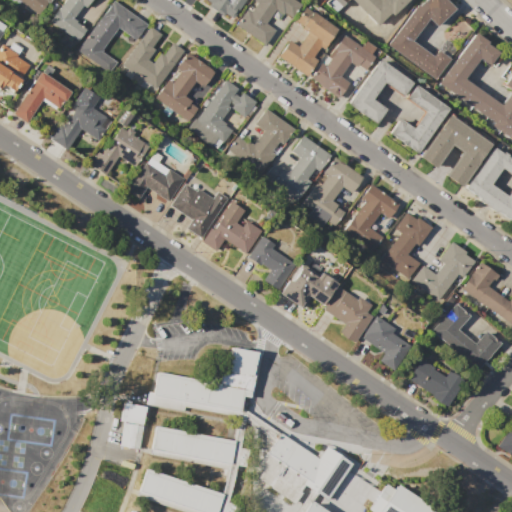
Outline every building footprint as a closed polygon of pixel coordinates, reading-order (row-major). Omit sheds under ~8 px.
[(50,0),(40,15),(18,0),(50,0)] [(90,0),(85,8),(82,6),(73,19),(87,28),(78,41),(50,22),(64,0),(90,0)] [(112,0),(146,23),(135,39),(117,27),(101,51),(116,61),(109,72),(78,51),(112,0)] [(225,0),(230,3),(231,0),(244,0),(232,18),(224,13),(221,17),(206,7),(209,3),(204,0),(225,0)] [(294,0),(300,4),(291,17),(283,12),(282,14),(274,9),(264,24),(276,31),(265,47),(234,26),(245,9),(250,12),(256,2),(253,0),(294,0)] [(405,0),(379,28),(350,0),(405,0)] [(422,0),(444,0),(453,8),(436,26),(426,18),(411,40),(433,55),(436,50),(449,59),(435,80),(385,45),(415,3),(418,5),(422,0)] [(311,12),(337,30),(324,50),(319,47),(313,56),(317,59),(305,77),(276,57),(288,39),(297,45),(306,32),(300,28),(311,12)] [(148,27),(162,36),(147,59),(152,63),(159,52),(163,55),(172,41),(182,49),(156,88),(123,65),(148,27)] [(473,32),(487,41),(486,43),(498,51),(488,66),(478,59),(464,80),(500,104),(510,90),(502,85),(511,71),(511,138),(491,124),(493,121),(438,84),(473,32)] [(342,35),(360,46),(363,41),(373,47),(370,53),(373,55),(363,69),(350,60),(339,76),(347,82),(337,97),(308,78),(325,53),(328,56),(342,35)] [(0,47),(2,45),(30,65),(9,94),(0,87),(0,47)] [(186,52),(213,70),(202,87),(193,81),(183,95),(191,100),(190,102),(197,107),(188,120),(154,98),(167,79),(173,83),(181,71),(176,67),(186,52)] [(377,59),(411,81),(401,96),(380,82),(369,98),(384,109),(374,123),(346,104),(377,59)] [(38,72),(69,92),(58,109),(41,97),(25,122),(11,113),(38,72)] [(224,141),(218,137),(213,146),(187,128),(194,118),(196,119),(223,80),(236,88),(233,93),(238,96),(241,92),(255,101),(244,117),(230,108),(233,104),(229,102),(226,105),(228,107),(220,120),(226,124),(225,126),(232,130),(224,141)] [(413,85),(447,107),(416,153),(386,133),(397,117),(413,127),(423,111),(404,98),(413,85)] [(79,99),(109,120),(96,139),(79,127),(64,149),(49,139),(58,125),(61,126),(79,99)] [(264,108),(294,129),(282,146),(276,141),(270,151),(275,155),(262,174),(227,150),(236,136),(244,141),(245,139),(252,144),(261,131),(252,125),(264,108)] [(448,113),(490,142),(459,188),(442,176),(458,151),(448,144),(431,169),(417,159),(448,113)] [(119,127),(124,131),(127,127),(133,131),(131,135),(148,147),(133,167),(117,156),(104,175),(87,164),(96,151),(100,154),(119,127)] [(301,136),(329,154),(317,172),(313,169),(307,178),(311,181),(298,200),(263,177),(273,163),(280,168),(281,166),(288,171),(298,156),(290,151),(301,136)] [(491,148),(511,162),(511,219),(511,221),(463,189),(491,148)] [(148,155),(181,179),(166,201),(146,187),(138,198),(124,189),(148,155)] [(333,157),(362,176),(350,193),(340,186),(331,200),(337,204),(336,206),(343,211),(334,226),(327,221),(322,228),(307,217),(309,213),(297,205),(301,198),(304,200),(315,184),(319,186),(325,176),(321,174),(333,157)] [(182,184),(193,191),(195,188),(210,199),(215,192),(225,199),(198,239),(183,228),(189,219),(168,204),(182,184)] [(369,185),(397,203),(387,218),(379,213),(369,228),(382,236),(371,252),(342,232),(363,202),(359,200),(369,185)] [(230,200),(243,210),(234,223),(240,228),(245,221),(259,230),(243,254),(222,239),(214,250),(200,241),(209,228),(212,230),(221,217),(219,215),(230,200)] [(381,260),(399,232),(393,228),(404,212),(414,219),(416,217),(430,226),(417,246),(414,243),(407,254),(420,263),(409,278),(381,260)] [(259,236),(272,245),(269,250),(292,265),(275,290),(261,280),(268,270),(259,263),(257,265),(245,256),(259,236)] [(449,242),(464,252),(463,254),(472,261),(461,277),(456,273),(438,300),(410,281),(421,265),(435,274),(443,263),(437,260),(449,242)] [(478,262),(495,273),(486,287),(506,301),(511,293),(510,292),(511,289),(511,323),(460,289),(478,262)] [(299,267),(314,278),(318,272),(335,283),(320,305),(306,295),(298,306),(278,292),(288,278),(290,279),(299,267)] [(337,287),(355,300),(357,296),(369,304),(363,312),(370,317),(353,342),(338,331),(343,323),(322,309),(337,287)] [(454,303),(468,315),(457,329),(474,343),(485,331),(499,343),(476,371),(430,331),(454,303)] [(374,316),(392,329),(390,332),(409,346),(392,371),(377,360),(383,352),(360,336),(374,316)] [(219,384),(221,371),(225,372),(230,346),(258,352),(250,391),(240,389),(236,415),(151,400),(156,372),(219,384)] [(420,359),(444,376),(447,370),(463,381),(445,406),(406,379),(420,359)] [(511,412),(511,457),(495,448),(511,421),(508,419),(511,412)] [(235,471),(151,455),(157,427),(240,442),(239,448),(247,449),(243,467),(236,466),(235,471)] [(278,433),(314,457),(322,445),(351,465),(326,501),(306,487),(294,504),(256,477),(261,470),(255,466),(278,433)] [(231,511),(183,511),(137,497),(146,469),(236,498),(231,511)] [(394,484),(435,511),(369,511),(366,509),(383,483),(392,489),(394,484)] [(301,511),(309,501),(326,511),(301,511)]
